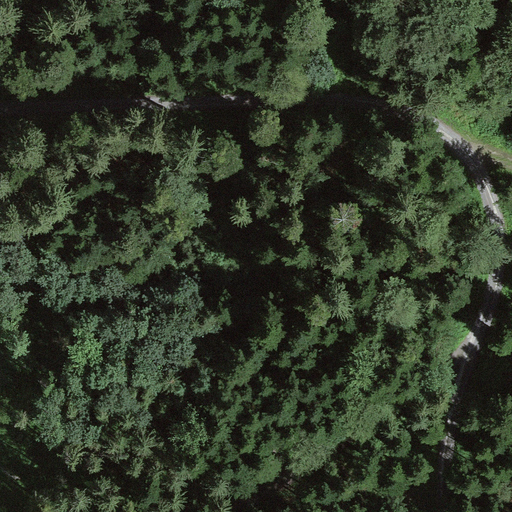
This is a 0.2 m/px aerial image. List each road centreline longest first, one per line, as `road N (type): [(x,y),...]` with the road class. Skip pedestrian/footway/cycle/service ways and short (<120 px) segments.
road 1 (track): [(0,115),(345,102),(399,110),(453,128),(493,167),(511,225)]
road 2 (track): [(257,511),(471,378)]
road 3 (track): [(511,271),(471,378),(461,511)]
